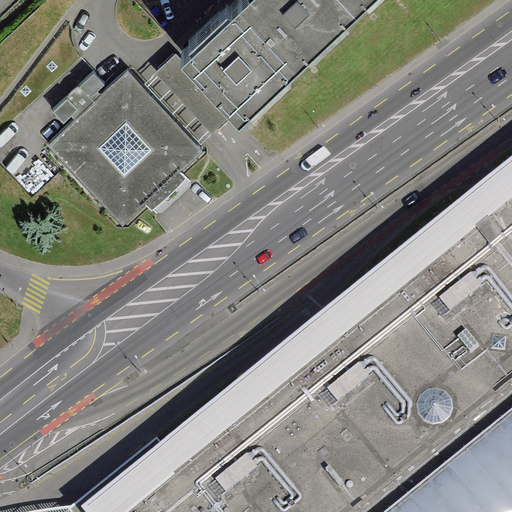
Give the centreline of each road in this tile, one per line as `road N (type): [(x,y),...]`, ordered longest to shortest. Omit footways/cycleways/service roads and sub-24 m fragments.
road 1 (primary): [(0,439),(511,68)]
road 2 (primary): [(0,455),(70,412),(132,396),(511,131)]
road 3 (primary): [(511,17),(81,326)]
road 4 (primary): [(0,433),(78,353),(81,326)]
